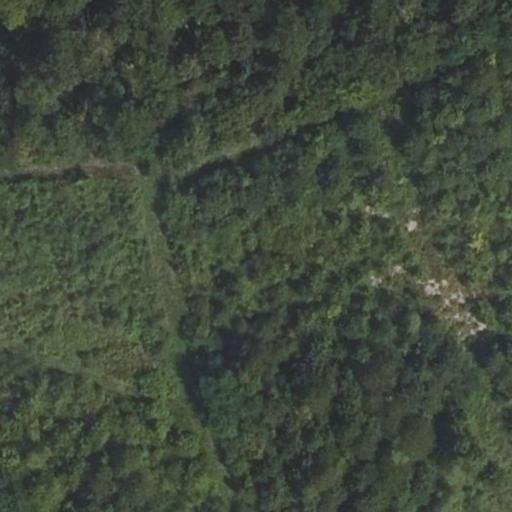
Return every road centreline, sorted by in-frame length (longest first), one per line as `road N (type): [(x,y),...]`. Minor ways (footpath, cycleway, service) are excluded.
road 1 (track): [(231,511),(143,182),(257,163),(511,53)]
road 2 (track): [(0,355),(158,402),(198,402)]
